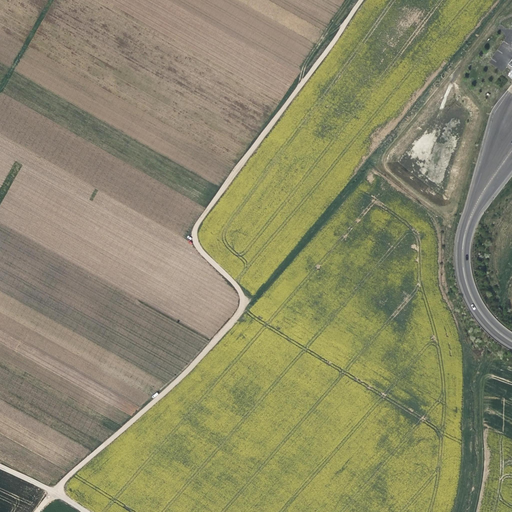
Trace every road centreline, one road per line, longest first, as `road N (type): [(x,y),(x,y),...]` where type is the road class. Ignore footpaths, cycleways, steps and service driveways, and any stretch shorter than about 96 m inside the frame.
road 1 (track): [(360,0),(190,229),(248,299),(36,511)]
road 2 (motorway): [(462,235),(467,290),(511,341)]
